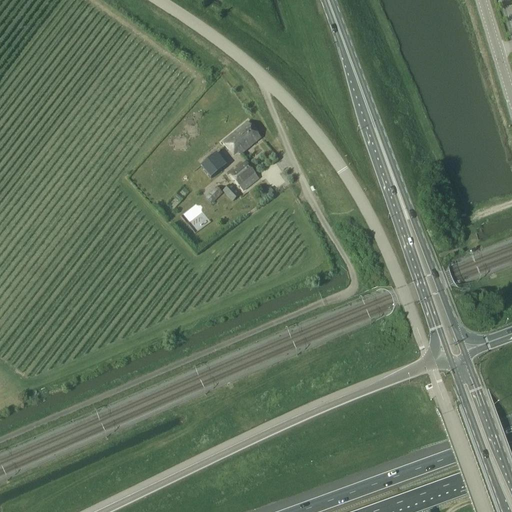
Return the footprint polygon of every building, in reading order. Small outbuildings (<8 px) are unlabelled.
[(247,123),(223,142),(229,149),(233,146),(241,155),(260,139),(247,123)] [(216,154),(200,167),(210,179),(221,171),(216,164),(221,160),(216,154)] [(245,163),(230,175),(243,192),(258,179),(245,163)] [(240,196),(230,185),(222,192),(232,203),(240,196)] [(223,194),(216,187),(205,198),(211,205),(223,194)] [(204,211),(197,203),(183,215),(190,223),(204,211)]
